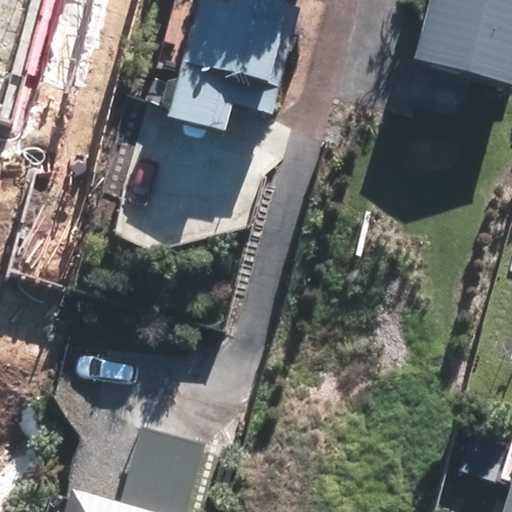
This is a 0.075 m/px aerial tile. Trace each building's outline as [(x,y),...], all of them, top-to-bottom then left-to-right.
[(77,0),(0,0),(0,110),(46,122),(77,0)] [(260,114),(290,5),(275,2),(275,0),(186,0),(156,118),(214,133),(221,105),(260,114)] [(511,0),(416,0),(399,59),(508,90),(511,76),(511,0)] [(4,272),(35,159),(0,149),(0,327),(15,275),(4,272)] [(167,511),(187,441),(134,427),(113,501),(62,486),(55,511),(167,511)] [(511,511),(511,437),(489,511),(511,511)]
